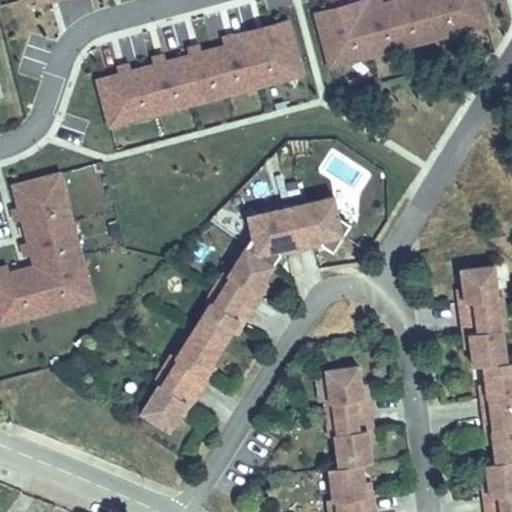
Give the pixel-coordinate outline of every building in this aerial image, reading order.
[(397,0),(393,1),(403,37),(437,28),(429,0),(397,0)] [(429,0),(437,28),(439,37),(459,32),(456,22),(483,15),(479,0),(429,0)] [(362,9),(359,10),(369,46),(403,37),(393,1),(382,4),(370,7),(362,9)] [(360,2),(338,8),(340,15),(359,10),(362,9),(360,2)] [(338,8),(315,14),(327,57),(349,51),(352,61),(371,56),(369,46),(359,10),(340,15),(338,8)] [(483,15),(456,22),(459,32),(486,24),(483,15)] [(298,65),(286,22),(264,28),(266,35),(246,41),(256,76),(259,86),(278,81),(275,71),(298,65)] [(266,35),(264,28),(241,34),(243,41),(246,41),(266,35)] [(403,37),(405,46),(439,37),(437,28),(403,37)] [(236,43),(234,36),(222,39),(224,47),(236,43)] [(403,37),(369,46),(371,56),(405,46),(403,37)] [(256,76),(246,41),(243,41),(236,43),(224,47),(212,50),(222,86),(256,76)] [(201,53),(199,46),(187,49),(189,56),(201,53)] [(222,86),(212,50),(201,53),(189,56),(177,59),(187,95),(222,86)] [(349,51),(327,57),(329,67),(352,61),(349,51)] [(166,62),(164,55),(151,59),(153,66),(166,62)] [(187,95),(177,59),(166,62),(153,66),(143,68),(153,104),(187,95)] [(130,72),(128,65),(116,68),(118,75),(130,72)] [(301,75),(298,65),(275,71),(278,81),(301,75)] [(153,104),(143,68),(130,72),(118,75),(97,81),(106,116),(133,109),(136,119),(156,114),(153,104)] [(259,86),(256,76),(222,86),(224,95),(259,86)] [(190,105),(224,95),(222,86),(187,95),(190,105)] [(156,114),(190,105),(187,95),(153,104),(156,114)] [(136,119),(133,109),(106,116),(109,126),(136,119)] [(65,201),(58,174),(48,177),(55,204),(65,201)] [(70,221),(65,201),(55,204),(48,177),(12,186),(18,207),(21,219),(25,233),(61,223),(70,221)] [(233,272),(216,297),(214,296),(213,297),(177,350),(176,351),(178,353),(162,378),(159,377),(159,378),(141,405),(168,423),(179,406),(186,396),(191,399),(209,372),(204,369),(211,358),(233,325),(240,315),(245,318),(264,291),(258,288),(265,278),(284,250),(283,245),(325,237),(326,242),(337,249),(355,222),(345,215),(341,194),(253,212),(257,232),(232,270),(231,270),(233,272)] [(21,219),(18,207),(11,209),(14,221),(21,219)] [(79,255),(70,221),(61,223),(70,257),(79,255)] [(70,257),(61,223),(25,233),(28,242),(31,254),(34,267),(70,257)] [(325,237),(283,245),(284,250),(326,242),(325,237)] [(31,254),(28,242),(21,244),(24,256),(31,254)] [(82,303),(75,276),(85,273),(79,255),(70,257),(34,267),(46,311),(47,312),(82,303)] [(511,511),(511,357),(511,355),(501,357),(496,325),(496,324),(494,324),(489,294),(492,294),(492,292),(487,260),(455,265),(458,285),(459,297),(453,298),(458,330),(464,329),(466,341),(469,362),(479,360),(482,380),(484,392),(478,393),(483,425),(489,425),(491,437),(494,457),(483,458),(486,478),(487,491),(481,491),(484,511),(511,511)] [(46,311),(34,267),(21,271),(30,305),(33,315),(46,311)] [(232,270),(227,267),(218,280),(209,294),(213,297),(214,296),(216,297),(233,272),(231,270),(232,270)] [(0,313),(30,305),(21,271),(0,276),(0,313)] [(92,300),(85,273),(75,276),(82,303),(92,300)] [(265,278),(258,288),(264,291),(271,281),(265,278)] [(492,294),(489,294),(494,324),(496,324),(496,325),(503,324),(498,292),(492,292),(492,294)] [(0,323),(33,315),(30,305),(0,313),(0,323)] [(245,318),(240,315),(233,325),(239,328),(245,318)] [(464,329),(458,330),(460,342),(466,341),(464,329)] [(163,361),(154,374),(159,378),(159,377),(162,378),(178,353),(176,351),(177,350),(172,347),(163,361)] [(211,358),(204,369),(209,372),(216,362),(211,358)] [(371,511),(369,493),(363,494),(361,481),(358,461),(368,460),(365,440),(363,428),(369,427),(365,395),(358,396),(354,363),(322,368),(326,400),(326,401),(329,401),(333,431),(331,431),(331,432),(336,465),(326,466),(330,498),(330,499),(333,499),(334,511),(371,511)] [(191,399),(186,396),(179,406),(184,409),(191,399)] [(326,400),(320,401),(325,433),(331,432),(331,431),(333,431),(329,401),(326,401),(326,400)] [(489,425),(483,425),(484,438),(491,437),(489,425)] [(369,427),(363,428),(365,440),(371,439),(369,427)] [(367,480),(361,481),(363,494),(369,493),(367,480)] [(330,498),(324,499),(325,511),(334,511),(333,499),(330,499),(330,498)]
